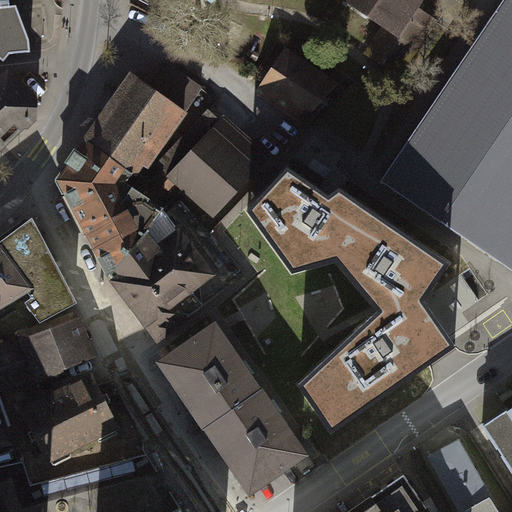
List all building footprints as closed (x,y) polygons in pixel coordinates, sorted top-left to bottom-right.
[(339,0),(384,30),(366,53),(406,78),(440,25),(423,12),(430,0),(339,0)] [(511,0),(509,0),(385,181),(511,265),(511,0)] [(18,8),(0,9),(0,57),(6,62),(11,56),(33,53),(31,43),(18,8)] [(340,88),(289,52),(258,95),(309,132),(340,88)] [(170,63),(153,88),(188,112),(206,86),(170,63)] [(0,152),(28,126),(31,126),(41,117),(42,95),(11,66),(0,74),(0,152)] [(133,75),(84,147),(129,176),(141,184),(188,112),(153,88),(133,75)] [(216,214),(260,167),(203,117),(159,164),(165,170),(156,180),(171,190),(179,182),(198,199),(194,205),(201,212),(206,206),(216,214)] [(120,189),(129,176),(84,147),(59,184),(106,260),(144,236),(120,189)] [(330,195),(289,168),(248,210),(294,272),(337,259),(379,310),(299,384),(333,431),(455,345),(424,299),(450,263),(340,188),(330,195)] [(5,306),(33,289),(36,294),(29,299),(45,319),(82,299),(37,214),(0,240),(0,311),(6,308),(5,306)] [(149,323),(217,277),(184,229),(161,244),(151,231),(144,236),(106,260),(149,323)] [(98,356),(84,316),(23,338),(37,378),(98,356)] [(214,319),(155,360),(186,405),(217,450),(248,495),(307,454),(214,319)] [(0,344),(0,392),(36,379),(21,337),(0,344)] [(97,373),(23,409),(49,462),(123,426),(97,373)] [(511,411),(489,427),(511,460),(511,411)] [(503,511),(462,442),(436,458),(467,511),(503,511)] [(426,511),(405,476),(354,511),(426,511)]
